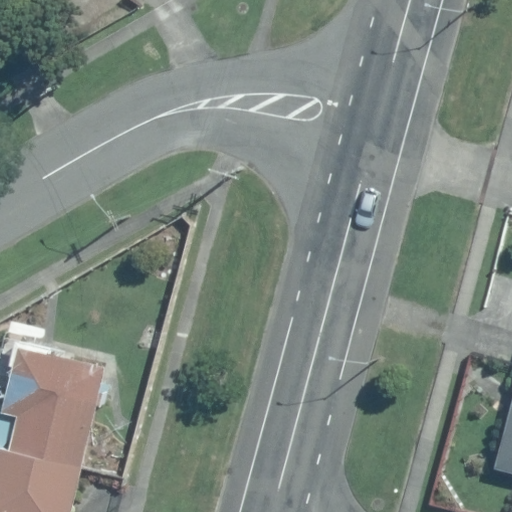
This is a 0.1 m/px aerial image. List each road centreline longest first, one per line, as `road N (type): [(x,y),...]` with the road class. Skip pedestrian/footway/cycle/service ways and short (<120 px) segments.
road 1 (residential): [(0,200),(172,110),(227,101),(281,106),(372,132)]
road 2 (secondary): [(372,132),(271,511)]
road 3 (secondary): [(408,0),(372,132)]
